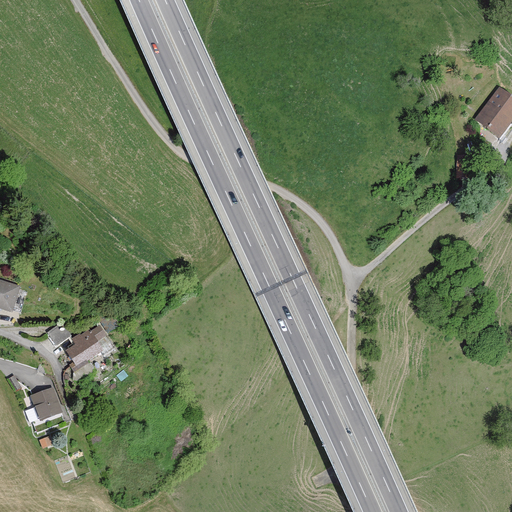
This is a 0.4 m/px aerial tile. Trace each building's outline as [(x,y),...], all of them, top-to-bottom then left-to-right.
[(511,119),(511,95),(499,86),(475,119),(499,137),(511,119)] [(20,286),(0,279),(0,309),(11,313),(20,286)] [(71,335),(62,322),(48,332),(57,345),(71,335)] [(81,334),(80,333),(71,339),(75,344),(65,350),(73,362),(69,364),(74,372),(88,363),(86,360),(103,349),(98,341),(107,335),(100,325),(90,332),(88,329),(81,334)] [(56,414),(47,390),(24,399),(29,410),(20,413),(24,424),(33,420),(34,423),(56,414)] [(47,446),(44,438),(34,441),(37,449),(47,446)]
